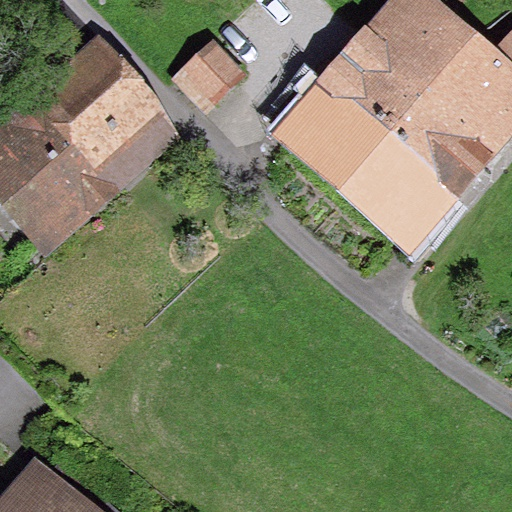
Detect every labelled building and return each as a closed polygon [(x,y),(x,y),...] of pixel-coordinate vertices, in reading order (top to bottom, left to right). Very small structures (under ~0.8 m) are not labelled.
[(511,44),(496,63),(424,0),(398,0),(286,127),(403,230),(511,107),(511,44)] [(0,178),(50,235),(168,129),(94,47),(0,130),(0,178)] [(189,69),(175,82),(204,113),(219,100),(212,93),(231,76),(214,58),(195,75),(189,69)] [(32,273),(0,302),(0,331),(64,400),(111,357),(32,273)] [(89,511),(41,472),(7,511),(89,511)]
